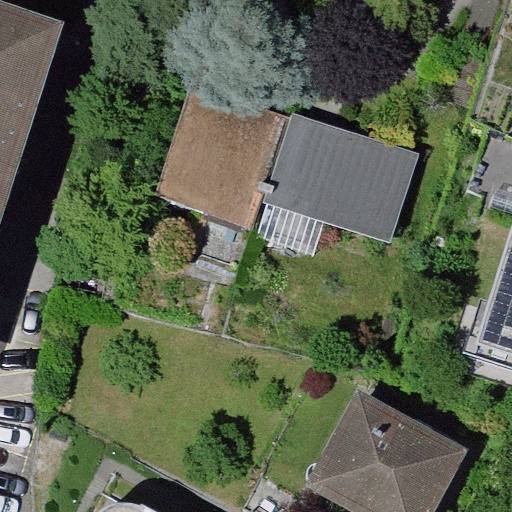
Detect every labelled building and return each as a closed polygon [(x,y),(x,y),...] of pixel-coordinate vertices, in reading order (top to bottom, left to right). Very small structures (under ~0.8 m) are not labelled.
[(0,2),(0,217),(61,23),(0,2)] [(297,122),(199,90),(161,209),(257,240),(297,122)] [(424,162),(297,122),(257,240),(320,260),(330,230),(395,251),(424,162)] [(511,260),(485,350),(511,358),(511,260)] [(449,511),(477,462),(366,401),(312,499),(335,511),(449,511)]
